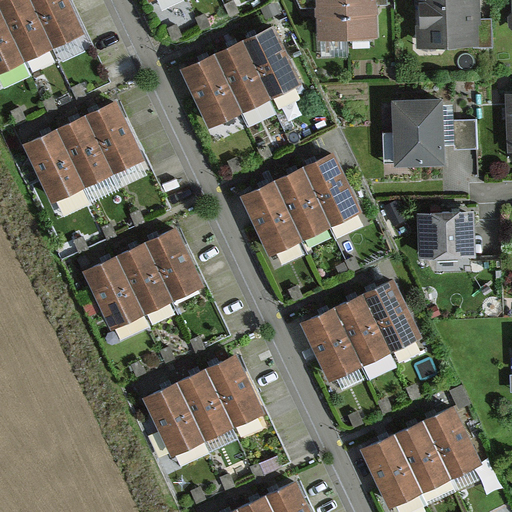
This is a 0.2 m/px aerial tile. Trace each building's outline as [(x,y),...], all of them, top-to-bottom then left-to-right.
[(34,0),(0,0),(0,5),(24,55),(54,41),(34,0)] [(71,0),(34,0),(54,41),(84,26),(71,0)] [(318,0),(320,31),(349,31),(347,0),(318,0)] [(375,0),(347,0),(349,31),(376,30),(375,0)] [(477,0),(419,0),(421,44),(479,42),(477,0)] [(0,5),(0,66),(24,55),(0,5)] [(273,23),(243,37),(271,94),(301,80),(273,23)] [(243,37),(213,52),(240,109),(271,94),(243,37)] [(213,52),(183,66),(210,123),(240,109),(213,52)] [(115,96),(85,110),(112,167),(142,153),(115,96)] [(443,98),(396,99),(398,159),(445,158),(444,130),(443,98)] [(85,110),(54,125),(82,182),(112,167),(85,110)] [(54,125),(24,139),(52,196),(82,182),(54,125)] [(335,148),(305,163),(332,220),(362,205),(335,148)] [(305,163),(274,177),(302,234),(332,220),(305,163)] [(64,217),(151,175),(146,164),(58,207),(64,217)] [(274,177),(244,192),(272,249),(302,234),(274,177)] [(476,209),(420,211),(421,257),(477,255),(476,209)] [(175,224),(144,238),(172,295),(202,281),(175,224)] [(144,238),(114,253),(142,310),(172,295),(144,238)] [(114,253),(84,267),(112,324),(142,310),(114,253)] [(394,275),(364,289),(391,346),(421,332),(394,275)] [(364,289),(334,303),(361,360),(391,346),(364,289)] [(334,303),(304,318),(331,375),(361,360),(334,303)] [(237,351),(207,366),(234,423),(264,408),(237,351)] [(207,366),(177,380),(204,437),(234,423),(207,366)] [(364,373),(340,385),(345,397),(369,385),(364,373)] [(177,380),(147,394),(174,451),(204,437),(177,380)] [(453,407),(423,422),(450,478),(480,464),(453,407)] [(423,422),(393,436),(420,493),(450,478),(423,422)] [(393,436),(363,450),(390,507),(420,493),(393,436)] [(312,511),(297,479),(267,494),(275,511),(312,511)] [(275,511),(267,494),(237,508),(238,511),(275,511)]
